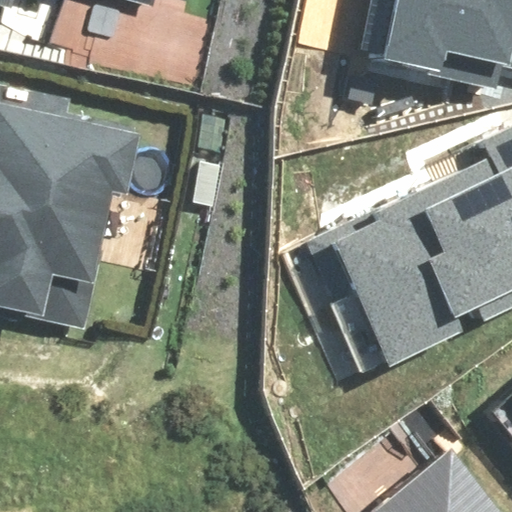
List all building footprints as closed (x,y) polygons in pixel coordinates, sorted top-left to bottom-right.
[(511,0),(376,0),(367,44),(471,65),(479,30),(511,37),(511,0)] [(315,265),(356,355),(511,284),(511,94),(467,114),(480,141),(317,215),(336,256),(315,265)] [(0,319),(67,332),(89,206),(121,212),(136,130),(0,105),(0,319)] [(511,341),(463,383),(511,441),(511,341)] [(376,511),(498,511),(450,451),(375,510),(376,511)]
